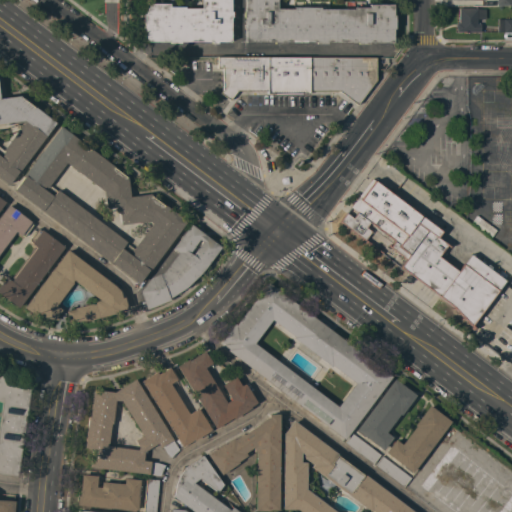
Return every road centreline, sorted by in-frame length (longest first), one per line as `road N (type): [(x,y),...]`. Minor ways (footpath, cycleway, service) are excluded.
road 1 (primary): [(284,223),(0,7)]
road 2 (tertiary): [(511,58),(445,58),(414,70),(335,171),(249,260)]
road 3 (residential): [(311,198),(45,0)]
road 4 (primary): [(266,241),(498,418)]
road 5 (tertiary): [(249,260),(192,318),(104,351),(60,355)]
road 6 (primary): [(0,41),(133,142)]
road 7 (primary): [(133,142),(266,241)]
road 8 (tertiary): [(38,511),(60,355)]
road 9 (primary): [(405,314),(284,223)]
road 10 (primary): [(511,395),(405,314)]
